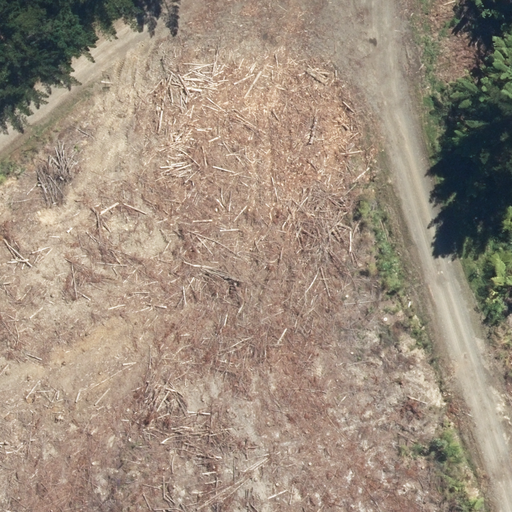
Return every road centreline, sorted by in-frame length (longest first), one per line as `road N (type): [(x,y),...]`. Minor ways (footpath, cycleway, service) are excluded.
road 1 (track): [(511,467),(386,67),(297,0)]
road 2 (track): [(0,134),(133,19)]
